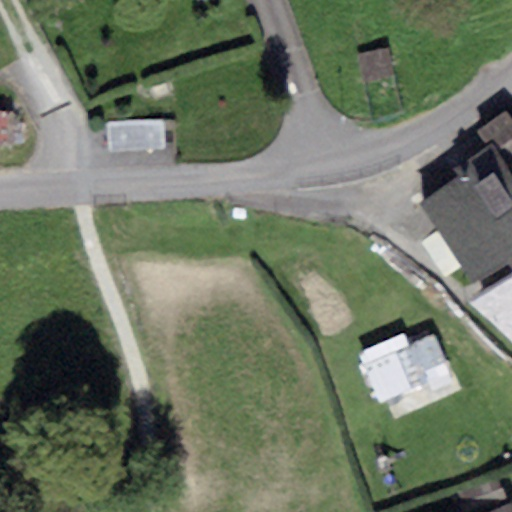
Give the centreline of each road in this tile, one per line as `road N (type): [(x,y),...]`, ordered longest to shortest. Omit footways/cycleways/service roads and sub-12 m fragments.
road 1 (residential): [(511,63),(416,148),(347,166),(0,191)]
road 2 (track): [(12,0),(101,184)]
